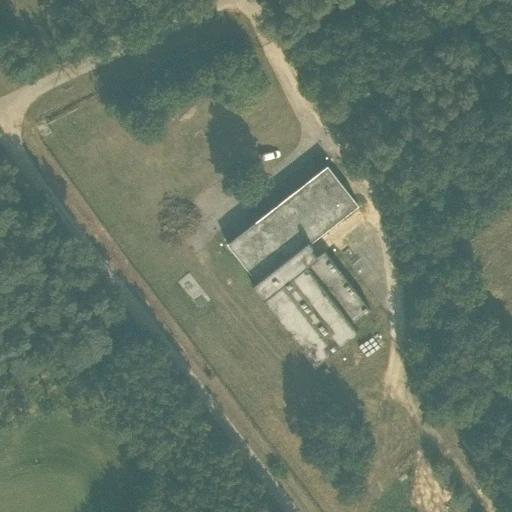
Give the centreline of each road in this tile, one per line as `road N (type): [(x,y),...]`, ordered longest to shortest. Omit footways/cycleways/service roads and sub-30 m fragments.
road 1 (track): [(0,128),(292,511)]
road 2 (track): [(196,238),(208,277),(283,370),(347,395),(396,382),(495,511)]
